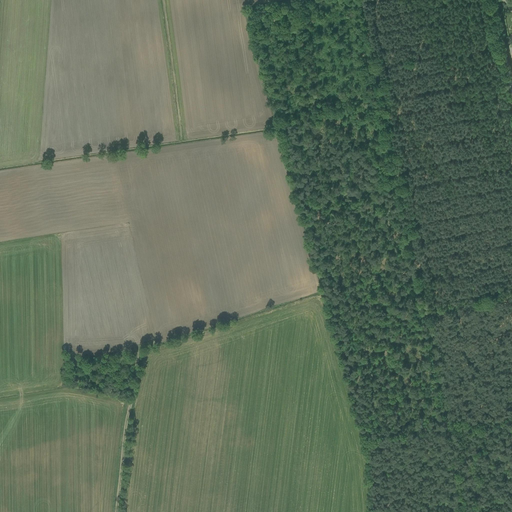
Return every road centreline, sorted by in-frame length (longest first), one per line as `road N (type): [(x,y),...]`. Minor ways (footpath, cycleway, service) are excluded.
road 1 (track): [(361,0),(464,511)]
road 2 (track): [(157,340),(137,350),(116,511)]
